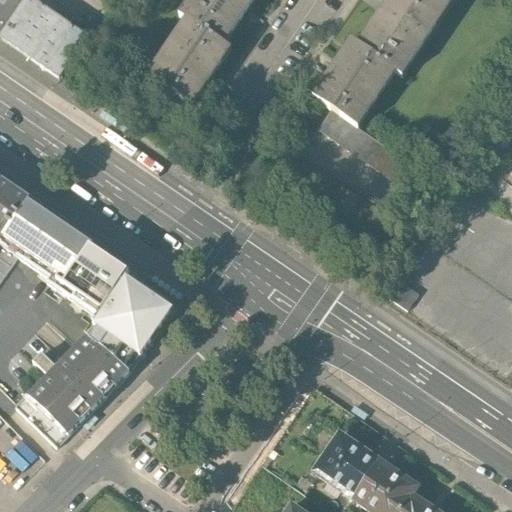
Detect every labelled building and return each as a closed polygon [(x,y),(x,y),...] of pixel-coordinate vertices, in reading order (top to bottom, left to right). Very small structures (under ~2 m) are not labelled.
[(29,0),(28,0),(0,0),(0,40),(1,41),(29,0)] [(30,61),(58,20),(29,0),(1,41),(30,61)] [(223,47),(256,0),(192,0),(180,18),(188,23),(223,47)] [(400,80),(438,23),(404,0),(390,0),(357,50),(392,74),(400,80)] [(404,0),(438,23),(453,0),(404,0)] [(88,40),(58,20),(30,61),(60,81),(88,40)] [(232,53),(223,47),(188,23),(150,79),(193,109),(232,53)] [(354,129),(392,74),(357,50),(350,45),(312,100),(331,113),(354,129)] [(511,46),(467,110),(470,195),(468,195),(469,206),(511,205),(511,204),(511,46)] [(422,174),(354,129),(331,113),(317,134),(407,195),(422,174)] [(300,158),(286,178),(373,238),(387,219),(300,158)] [(30,210),(2,191),(0,194),(0,240),(6,245),(30,210)] [(96,255),(30,210),(6,245),(21,256),(72,290),(93,259),(96,255)] [(0,286),(21,256),(6,245),(0,254),(0,286)] [(130,285),(93,259),(72,290),(69,295),(106,320),(127,289),(130,285)] [(175,321),(127,289),(106,320),(96,335),(99,337),(90,349),(102,359),(111,346),(144,367),(175,321)] [(102,359),(90,349),(87,346),(30,405),(69,443),(129,381),(102,359)] [(232,362),(224,375),(248,392),(257,379),(232,362)] [(311,473),(369,511),(398,511),(408,497),(415,487),(337,435),(311,473)] [(429,511),(408,497),(398,511),(429,511)]
